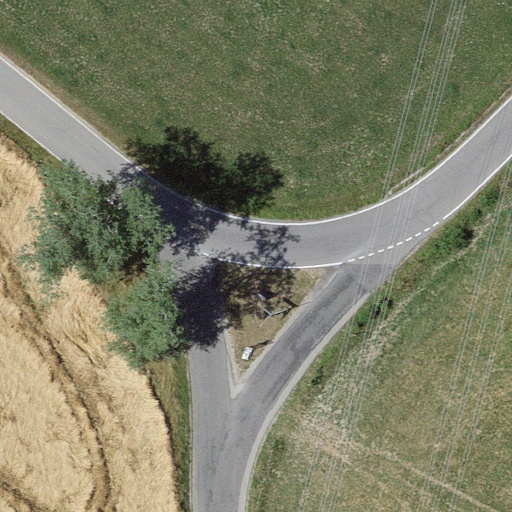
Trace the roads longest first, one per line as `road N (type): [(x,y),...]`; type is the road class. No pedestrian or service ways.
road 1 (unclassified): [(391,229),(222,445)]
road 2 (unclassified): [(222,445),(197,291),(165,214)]
road 3 (unclassified): [(391,229),(294,247),(255,244),(165,214)]
road 4 (unclassified): [(165,214),(0,81)]
road 5 (unclassified): [(511,123),(448,189),(391,229)]
